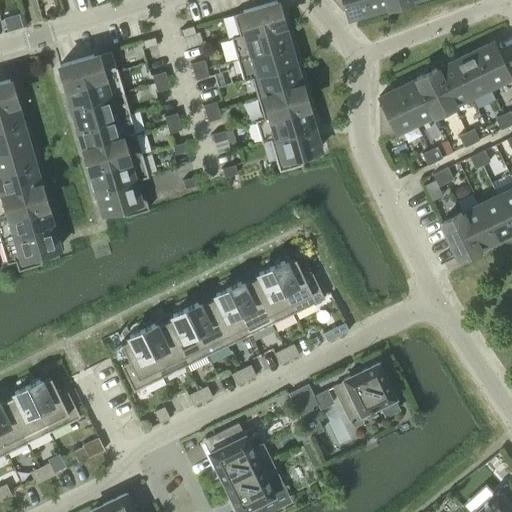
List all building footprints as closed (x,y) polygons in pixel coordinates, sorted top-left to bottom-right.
[(365,0),(331,0),(341,11),(346,10),(348,17),(347,17),(348,18),(369,12),(365,0)] [(365,0),(369,12),(388,6),(386,0),(365,0)] [(238,35),(282,23),(275,1),(232,14),(238,35)] [(21,27),(17,15),(4,19),(7,31),(21,27)] [(238,35),(230,37),(236,59),(288,44),(282,23),(238,35)] [(195,34),(192,26),(180,29),(182,37),(195,34)] [(154,37),(141,40),(144,49),(156,45),(154,37)] [(472,51),(489,86),(508,77),(491,41),(472,51)] [(294,64),(288,44),(236,59),(242,81),(251,78),(251,77),(294,64)] [(65,87),(117,71),(110,50),(58,65),(65,87)] [(472,51),(453,60),(470,95),(489,86),(472,51)] [(192,72),(205,68),(203,60),(190,63),(192,72)] [(453,60),(435,69),(452,104),(470,95),(453,60)] [(300,85),(294,64),(251,77),(251,78),(257,98),(300,85)] [(205,68),(192,72),(195,80),(208,76),(205,68)] [(452,104),(435,69),(416,78),(433,113),(452,104)] [(117,71),(65,87),(71,107),(123,92),(117,71)] [(154,83),(166,79),(164,71),(151,75),(154,83)] [(416,78),(397,87),(414,122),(433,113),(416,78)] [(0,105),(15,101),(9,79),(0,81),(0,105)] [(169,88),(166,79),(154,83),(156,91),(169,88)] [(300,85),(257,98),(262,118),(263,118),(306,106),(300,85)] [(397,87),(379,96),(378,96),(378,98),(379,97),(382,104),(378,106),(378,140),(414,122),(397,87)] [(123,92),(71,107),(77,128),(129,113),(123,92)] [(15,101),(0,105),(0,128),(21,122),(15,101)] [(204,113),(217,110),(215,101),(202,105),(204,113)] [(263,118),(262,118),(254,120),(261,143),(269,140),(269,139),(312,127),(306,106),(263,118)] [(220,118),(217,110),(204,113),(207,122),(220,118)] [(502,114),(508,126),(511,123),(511,116),(509,110),(502,114)] [(135,134),(129,113),(77,128),(83,149),(135,134)] [(166,125),(179,121),(176,113),(163,116),(166,125)] [(508,126),(502,114),(494,118),(500,129),(508,126)] [(179,121),(166,125),(168,133),(181,129),(179,121)] [(0,150),(27,143),(21,122),(0,128),(0,150)] [(319,149),(312,127),(269,139),(269,140),(278,170),(301,164),(299,155),(319,149)] [(465,132),(471,144),(478,140),(473,128),(465,132)] [(210,134),(213,143),(226,139),(223,130),(210,134)] [(471,144),(465,132),(458,135),(464,147),(471,144)] [(141,154),(135,134),(83,149),(89,170),(141,154)] [(172,145),(174,154),(187,150),(185,142),(172,145)] [(0,173),(33,164),(27,143),(0,150),(0,173)] [(428,150),(434,161),(442,158),(436,146),(428,150)] [(476,153),(482,165),(489,161),(483,149),(476,153)] [(434,161),(428,150),(421,153),(427,165),(434,161)] [(482,165),(476,153),(468,157),(474,169),(482,165)] [(141,154),(89,170),(95,190),(139,178),(139,179),(148,176),(141,154)] [(0,195),(39,184),(33,164),(0,173),(0,195)] [(220,168),(223,177),(236,173),(233,165),(220,168)] [(439,171),(445,183),(452,179),(447,167),(439,171)] [(445,183),(439,171),(432,174),(437,186),(445,183)] [(182,180),(184,188),(197,184),(195,176),(182,180)] [(148,209),(139,179),(139,178),(95,190),(102,213),(122,207),(125,215),(148,209)] [(0,195),(0,218),(45,205),(39,184),(0,195)] [(511,187),(496,195),(511,227),(511,187)] [(511,230),(511,227),(496,195),(478,204),(495,239),(511,230)] [(495,239),(478,204),(459,213),(476,248),(495,239)] [(0,240),(51,226),(45,205),(0,218),(0,240)] [(476,248),(459,213),(440,222),(457,258),(476,248)] [(58,249),(51,226),(0,240),(0,242),(6,263),(14,260),(17,270),(40,263),(37,254),(56,248),(57,249),(58,249)] [(293,313),(323,298),(311,273),(303,277),(294,258),(284,263),(283,261),(270,267),(293,313)] [(259,275),(250,279),(271,323),(293,313),(270,267),(258,273),(259,275)] [(240,282),(227,288),(250,334),(271,323),(250,279),(241,284),(240,282)] [(215,296),(207,301),(228,344),(250,334),(227,288),(214,294),(215,296)] [(207,355),(228,344),(207,301),(197,305),(196,303),(184,309),(207,355)] [(164,322),(181,358),(180,358),(184,366),(207,355),(184,309),(171,315),(172,317),(164,322)] [(181,358),(164,322),(154,326),(153,324),(141,330),(160,368),(180,358),(181,358)] [(322,333),(326,341),(348,331),(344,322),(322,333)] [(160,368),(141,330),(128,336),(129,338),(119,343),(128,362),(120,366),(132,391),(164,376),(160,368)] [(289,360),(298,355),(292,343),(283,348),(289,360)] [(279,364),(289,360),(283,348),(273,353),(279,364)] [(371,407),(393,397),(376,362),(343,379),(344,381),(332,386),(348,419),(367,409),(368,411),(372,409),(371,407)] [(240,369),(246,380),(255,375),(250,364),(240,369)] [(236,385),(246,380),(240,369),(230,374),(236,385)] [(26,385),(48,431),(79,416),(67,391),(59,395),(50,377),(40,381),(39,379),(26,385)] [(48,431),(26,385),(14,392),(15,394),(6,398),(27,442),(48,431)] [(202,402),(212,397),(206,386),(197,390),(202,402)] [(313,396),(320,408),(332,402),(326,389),(313,396)] [(193,407),(202,402),(197,390),(187,395),(193,407)] [(275,398),(281,408),(292,403),(287,392),(275,398)] [(27,442),(6,398),(0,400),(0,441),(5,452),(27,442)] [(297,412),(309,436),(322,429),(310,406),(297,412)] [(159,423),(169,418),(163,407),(153,411),(159,423)] [(209,452),(223,482),(270,459),(262,443),(251,449),(250,445),(248,446),(237,423),(205,439),(211,451),(209,452)] [(310,438),(309,436),(305,427),(294,433),(299,443),(310,438)] [(301,444),(307,455),(317,449),(311,438),(301,444)] [(82,445),(72,450),(78,462),(87,457),(82,445)] [(270,459),(223,482),(238,511),(240,510),(240,511),(265,511),(267,511),(261,500),(272,495),(267,484),(268,483),(266,480),(277,475),(270,459)] [(39,466),(44,478),(54,473),(48,462),(39,466)] [(44,478),(39,466),(29,471),(35,483),(44,478)] [(5,483),(0,485),(0,496),(1,499),(11,494),(5,483)] [(483,505),(475,511),(511,511),(511,492),(505,485),(487,502),(486,501),(482,504),(483,505)] [(133,511),(123,493),(89,510),(89,511),(133,511)]
